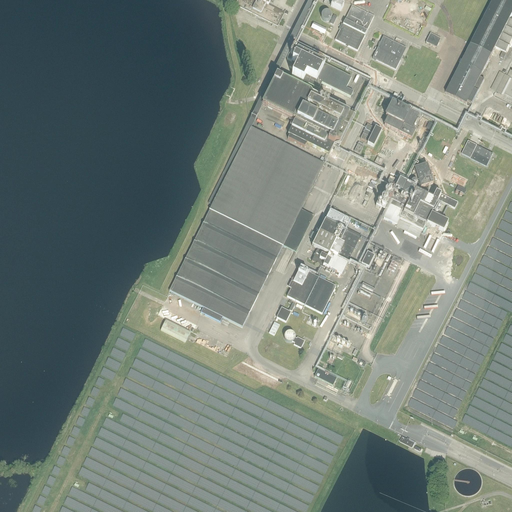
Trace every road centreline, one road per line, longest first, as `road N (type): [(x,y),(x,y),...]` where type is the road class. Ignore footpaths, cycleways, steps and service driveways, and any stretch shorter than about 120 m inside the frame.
road 1 (unknown): [(457,291),(445,270),(324,200)]
road 2 (unknown): [(376,19),(408,36),(430,26),(457,41),(433,105)]
road 3 (unclassified): [(511,145),(381,79)]
road 4 (unknown): [(287,139),(262,119),(258,105),(287,33)]
